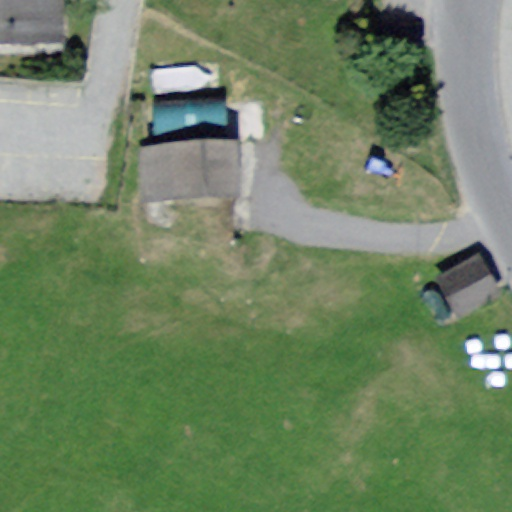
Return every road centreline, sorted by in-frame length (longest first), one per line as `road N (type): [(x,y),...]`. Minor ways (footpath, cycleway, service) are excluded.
road 1 (residential): [(0,134),(99,139),(130,0)]
road 2 (tertiary): [(476,0),(463,67),(511,227)]
